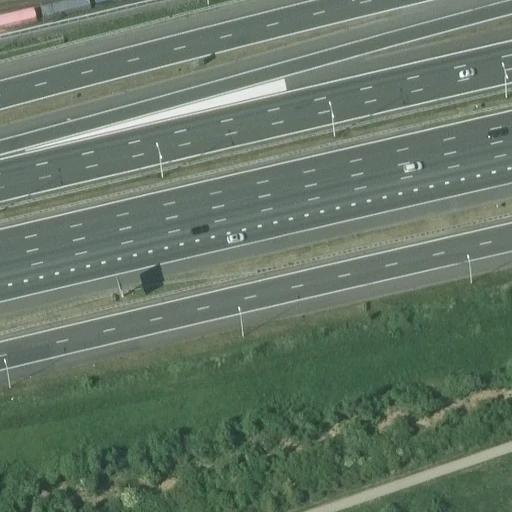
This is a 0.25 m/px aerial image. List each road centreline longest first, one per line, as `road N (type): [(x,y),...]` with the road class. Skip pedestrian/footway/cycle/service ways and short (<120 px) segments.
road 1 (motorway): [(511,8),(178,102),(0,168)]
road 2 (motorway): [(0,358),(511,238)]
road 3 (motorway): [(511,66),(0,184)]
road 4 (motorway): [(0,260),(511,143)]
road 5 (motorway): [(389,0),(0,97)]
